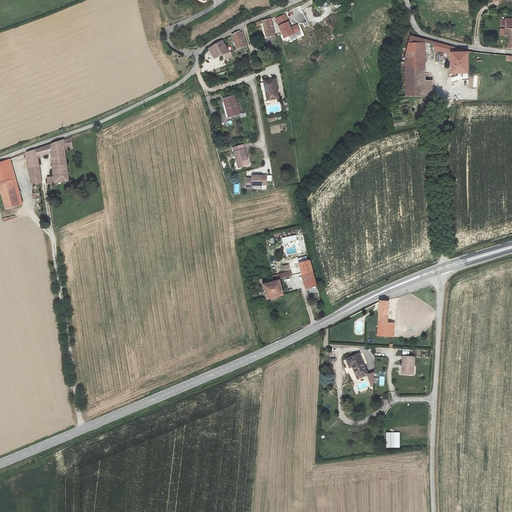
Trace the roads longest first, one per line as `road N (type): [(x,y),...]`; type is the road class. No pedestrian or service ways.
road 1 (secondary): [(0,463),(440,268)]
road 2 (unclassified): [(440,268),(433,511)]
road 3 (unclassified): [(0,159),(100,122),(194,70)]
road 4 (residential): [(261,148),(248,80),(208,89),(194,70)]
road 5 (unclassified): [(194,70),(209,43),(298,0)]
road 6 (unclassified): [(405,0),(422,34),(511,52)]
